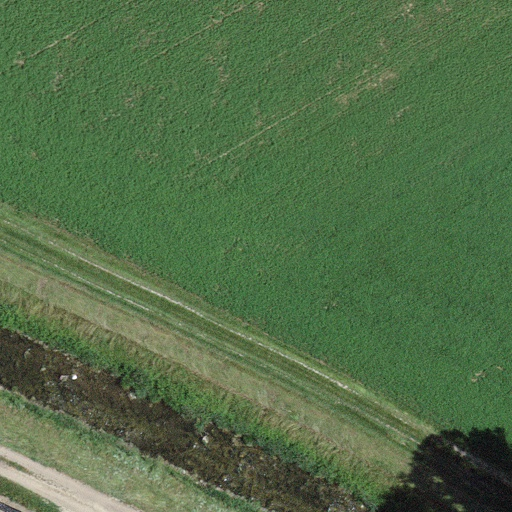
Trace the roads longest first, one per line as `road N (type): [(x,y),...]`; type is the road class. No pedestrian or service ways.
road 1 (track): [(0,250),(328,391),(511,488)]
road 2 (track): [(166,511),(0,433)]
